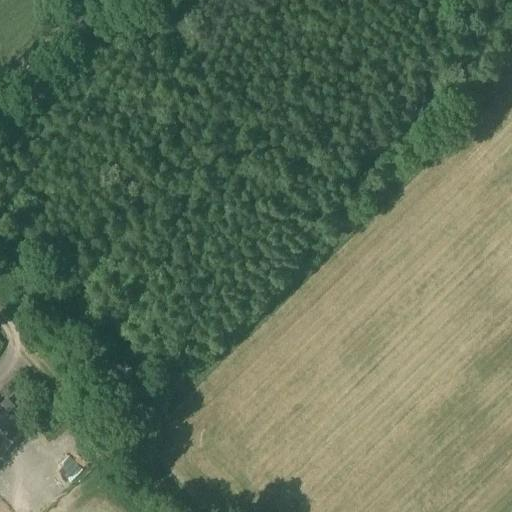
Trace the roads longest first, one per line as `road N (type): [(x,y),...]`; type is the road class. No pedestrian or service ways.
road 1 (track): [(171,511),(0,325)]
road 2 (unclassified): [(0,101),(104,0)]
